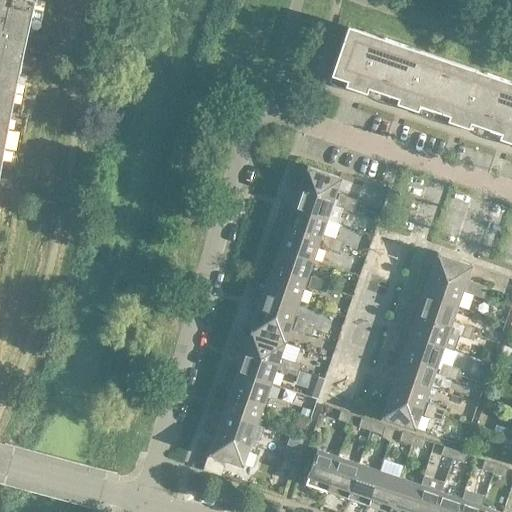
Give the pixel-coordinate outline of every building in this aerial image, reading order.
[(0,0),(0,164),(6,130),(14,93),(18,74),(26,36),(30,17),(34,0),(0,0)] [(330,72),(345,77),(342,85),(363,92),(366,84),(396,95),(393,103),(414,110),(417,102),(447,112),(444,120),(465,127),(468,119),(498,129),(495,138),(511,143),(511,82),(346,26),(330,72)] [(306,166),(298,187),(332,199),(340,177),(306,166)] [(332,199),(298,187),(291,208),(337,223),(342,208),(334,206),(336,200),(332,199)] [(338,194),(336,200),(334,206),(342,208),(343,209),(347,197),(338,194)] [(356,200),(347,197),(343,209),(352,212),(356,200)] [(337,223),(291,208),(284,228),(318,240),(322,241),(320,247),(329,250),(333,238),(328,236),(329,233),(333,234),(337,223)] [(318,240),(284,228),(278,248),(312,260),(318,240)] [(342,241),(333,238),(329,250),(338,253),(342,241)] [(312,260),(278,248),(270,269),(305,280),(312,260)] [(470,264),(436,252),(429,273),(467,286),(465,292),(474,295),(478,283),(465,279),(470,264)] [(305,280),(270,269),(263,289),(298,301),(305,280)] [(467,286),(429,273),(422,295),(456,306),(461,291),(465,292),(467,286)] [(306,287),(315,291),(319,279),(310,276),(306,287)] [(328,282),(319,279),(315,291),(324,294),(328,282)] [(487,286),(478,283),(474,295),(483,298),(487,286)] [(298,301),(263,289),(256,310),(290,322),(298,301)] [(456,306),(422,295),(415,314),(452,327),(451,333),(458,336),(460,336),(463,325),(451,320),(456,306)] [(290,322),(256,310),(249,331),(283,342),(290,322)] [(452,327),(415,314),(408,336),(442,348),(442,347),(453,351),(458,336),(451,333),(452,327)] [(292,329),(301,332),(305,320),(296,317),(292,329)] [(314,324),(305,320),(301,332),(310,335),(314,324)] [(473,328),(463,325),(460,336),(469,339),(473,328)] [(283,342),(249,331),(242,351),(276,363),(283,342)] [(442,348),(408,336),(401,356),(435,367),(442,348)] [(280,364),(276,363),(242,351),(235,372),(269,384),(274,369),(278,370),(280,364)] [(435,367),(401,356),(394,377),(428,388),(435,367)] [(282,358),(280,364),(278,370),(287,373),(291,361),(282,358)] [(300,365),(291,361),(287,373),(296,376),(300,365)] [(436,375),(445,378),(449,366),(440,363),(436,375)] [(458,369),(449,366),(445,378),(455,381),(458,369)] [(269,384),(235,372),(228,393),(262,404),(269,384)] [(428,388),(394,377),(386,398),(420,410),(428,388)] [(262,404),(228,393),(221,413),(255,425),(262,404)] [(420,410),(386,398),(379,418),(414,430),(420,410)] [(264,411),(273,414),(277,403),(268,400),(264,411)] [(286,406),(277,403),(273,414),(282,417),(286,406)] [(422,416),(431,419),(435,407),(426,404),(422,416)] [(444,410),(435,407),(431,419),(440,422),(444,410)] [(302,408),(299,416),(308,419),(311,412),(302,408)] [(351,415),(339,411),(336,420),(348,424),(351,415)] [(255,425),(221,413),(214,434),(248,445),(255,425)] [(297,418),(294,428),(303,431),(306,421),(297,418)] [(372,422),(360,418),(357,427),(369,431),(372,422)] [(384,426),(372,422),(369,431),(381,435),(384,426)] [(499,442),(508,445),(511,434),(511,433),(503,431),(499,442)] [(413,436),(401,432),(398,441),(410,445),(413,436)] [(248,445),(214,434),(207,454),(241,466),(248,445)] [(288,436),(284,448),(296,452),(301,440),(288,436)] [(425,440),(413,436),(410,445),(422,449),(425,440)] [(454,450),(442,446),(439,455),(451,459),(454,450)] [(304,483),(326,491),(337,457),(316,449),(304,483)] [(466,454),(454,450),(451,459),(463,463),(466,454)] [(358,464),(337,457),(326,491),(346,498),(358,464)] [(495,464),(483,460),(480,469),(492,473),(495,464)] [(378,471),(358,464),(346,498),(366,505),(378,471)] [(507,468),(495,464),(492,473),(504,477),(507,468)] [(398,478),(378,471),(366,505),(387,511),(398,478)] [(422,475),(419,485),(409,511),(432,511),(440,492),(443,482),(422,475)] [(409,511),(419,485),(398,478),(387,511),(409,511)] [(464,489),(460,499),(455,511),(478,511),(481,506),(484,496),(464,489)] [(455,511),(460,499),(440,492),(432,511),(455,511)]
